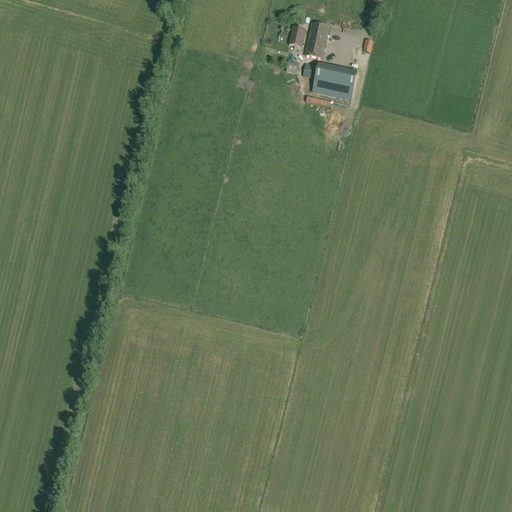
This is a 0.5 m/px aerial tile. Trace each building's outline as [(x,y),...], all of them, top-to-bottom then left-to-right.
[(322,61),(329,29),(311,26),(304,57),(322,61)] [(301,50),(305,32),(293,29),(289,47),(301,50)] [(373,44),(365,41),(363,54),(370,57),(373,44)] [(297,76),(299,66),(289,63),(287,74),(297,76)] [(313,93),(321,95),(351,102),(357,76),(327,69),(327,71),(305,66),(303,78),(316,81),(313,93)]
